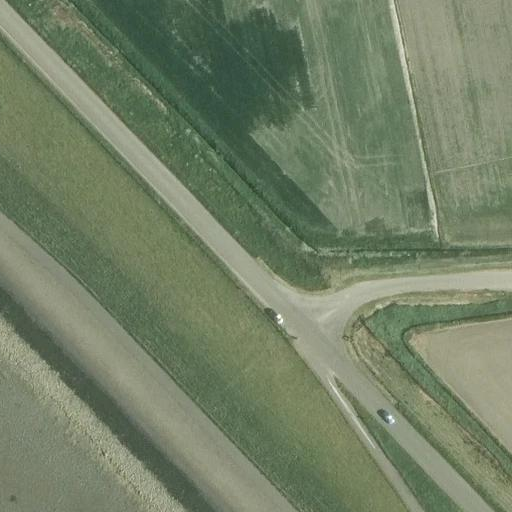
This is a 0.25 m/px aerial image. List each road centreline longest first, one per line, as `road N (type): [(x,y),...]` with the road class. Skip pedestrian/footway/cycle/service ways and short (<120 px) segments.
road 1 (unclassified): [(306,331),(0,10)]
road 2 (unclassified): [(478,511),(306,331)]
road 3 (unclassified): [(306,331),(359,294),(511,279)]
